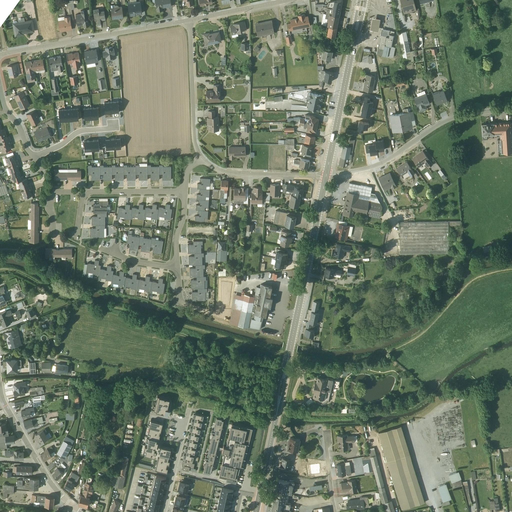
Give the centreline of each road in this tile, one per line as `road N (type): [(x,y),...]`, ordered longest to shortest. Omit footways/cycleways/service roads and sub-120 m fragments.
road 1 (track): [(0,269),(74,299),(288,354)]
road 2 (track): [(288,354),(331,361),(386,351),(430,325),(469,281),(511,269)]
road 3 (residential): [(511,107),(445,121),(381,162),(326,175)]
road 4 (residential): [(0,55),(190,20)]
road 5 (primary): [(288,354),(326,175)]
road 6 (track): [(278,409),(398,412),(431,390)]
road 7 (residential): [(0,396),(48,479),(82,511)]
road 8 (primary): [(326,175),(354,36)]
road 9 (unclassified): [(202,159),(192,131),(190,20)]
road 10 (unclassified): [(326,175),(230,173),(202,159)]
